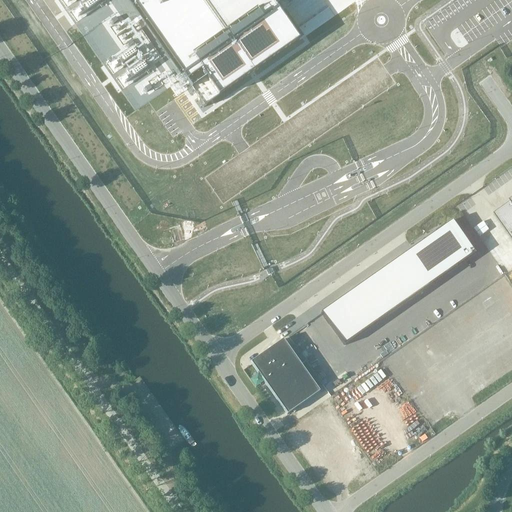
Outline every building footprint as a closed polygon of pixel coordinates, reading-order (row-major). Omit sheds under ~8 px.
[(270,0),(127,0),(204,108),(299,41),(270,0)] [(470,81),(464,84),(471,96),(476,93),(470,81)] [(481,84),(476,88),(490,105),(495,101),(481,84)] [(510,203),(493,214),(511,241),(511,198),(508,201),(510,203)] [(454,221),(321,314),(344,346),(477,253),(454,221)] [(500,274),(503,278),(510,274),(508,270),(500,274)] [(250,363),(287,415),(320,392),(283,340),(250,363)] [(242,376),(248,385),(256,379),(249,371),(242,376)]
